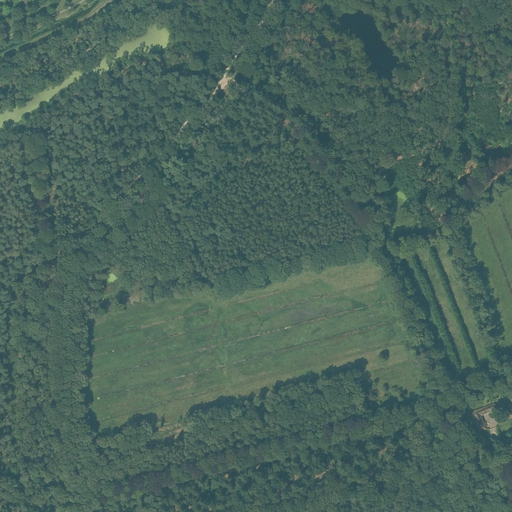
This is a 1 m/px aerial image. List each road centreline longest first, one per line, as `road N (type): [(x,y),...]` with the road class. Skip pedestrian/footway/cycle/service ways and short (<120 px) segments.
road 1 (track): [(456,473),(445,402),(375,231),(281,117),(225,79)]
road 2 (track): [(65,511),(98,490),(511,380)]
road 3 (track): [(65,511),(59,290),(84,239)]
road 4 (track): [(84,239),(225,79)]
